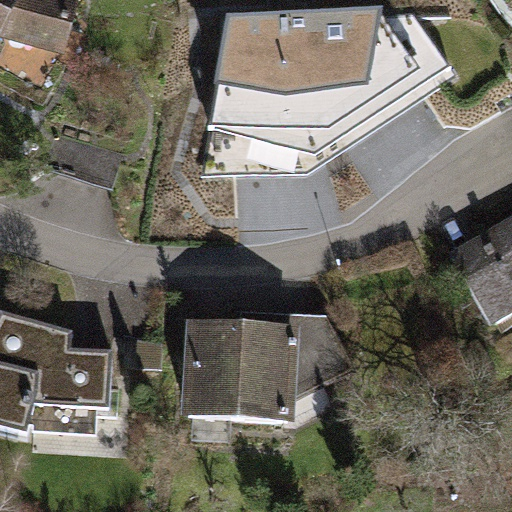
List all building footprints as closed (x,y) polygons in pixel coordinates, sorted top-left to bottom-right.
[(0,0),(0,40),(63,56),(79,0),(0,0)] [(395,0),(197,0),(203,89),(185,139),(257,168),(292,82),(347,80),(344,54),(359,52),(361,79),(390,77),(387,50),(398,49),(395,0)] [(511,217),(450,254),(493,328),(511,316),(511,217)] [(0,426),(32,434),(97,437),(97,411),(112,411),(111,354),(68,354),(68,334),(1,310),(0,312),(0,426)] [(243,322),(187,323),(182,419),(295,425),(297,400),(355,375),(327,317),(243,314),(243,322)]
